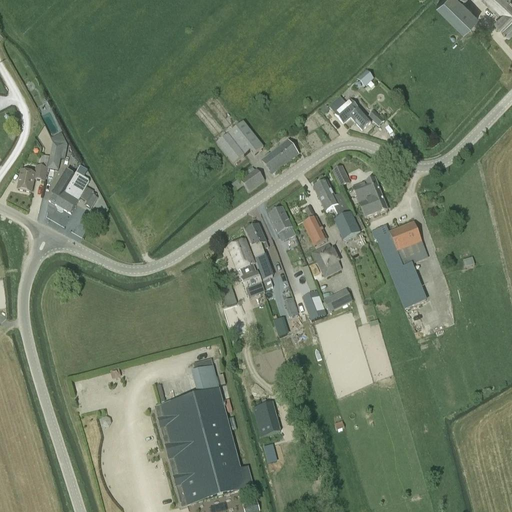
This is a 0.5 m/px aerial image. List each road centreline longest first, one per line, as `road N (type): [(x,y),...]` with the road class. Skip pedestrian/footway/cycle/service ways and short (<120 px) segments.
road 1 (unclassified): [(49,234),(130,274),(155,270),(329,153),(351,144),(443,164),(511,98)]
road 2 (unclassified): [(79,511),(22,302),(49,234)]
